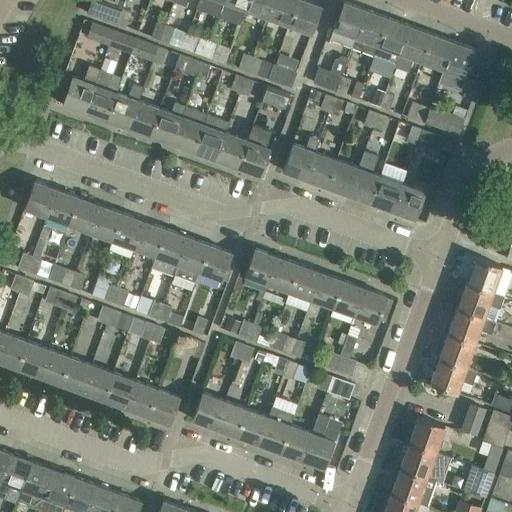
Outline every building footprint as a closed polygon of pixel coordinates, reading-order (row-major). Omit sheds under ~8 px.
[(102,0),(90,0),(87,12),(107,19),(117,22),(122,7),(117,5),(113,3),(102,0)] [(199,0),(197,7),(219,15),(224,0),(199,0)] [(245,7),(246,8),(248,0),(224,0),(219,15),(239,22),(245,7)] [(248,0),(246,8),(268,16),(274,0),(248,0)] [(274,0),(268,16),(290,24),(298,0),(274,0)] [(310,0),(298,0),(290,24),(311,32),(321,4),(310,0)] [(330,37),(354,46),(367,8),(346,0),(343,0),(337,18),(330,37)] [(117,22),(126,25),(131,10),(122,7),(117,22)] [(354,46),(376,54),(390,16),(367,8),(354,46)] [(151,35),(161,38),(166,23),(168,15),(164,13),(161,21),(157,20),(151,35)] [(411,24),(390,16),(376,54),(398,62),(411,24)] [(87,35),(109,43),(115,28),(92,20),(87,35)] [(182,46),(183,46),(188,31),(166,23),(161,38),(182,46)] [(413,56),(424,60),(434,32),(411,24),(398,62),(396,65),(409,70),(413,56)] [(109,43),(131,50),(136,36),(115,28),(109,43)] [(183,46),(205,54),(210,39),(188,31),(183,46)] [(424,60),(443,67),(445,68),(455,40),(434,32),(424,60)] [(131,50),(154,58),(159,44),(136,36),(131,50)] [(210,39),(205,54),(225,62),(229,49),(222,47),(223,44),(210,39)] [(455,40),(445,68),(441,79),(462,86),(476,48),(455,40)] [(159,44),(154,58),(162,61),(168,47),(159,44)] [(238,66),(248,70),(254,55),(244,51),(238,66)] [(248,70),(270,78),(275,63),(254,55),(248,70)] [(187,71),(197,75),(203,60),(193,56),(187,71)] [(203,60),(197,75),(205,78),(211,63),(203,60)] [(63,101),(85,110),(101,67),(90,63),(84,78),(73,74),(63,101)] [(275,63),(270,78),(292,86),(297,71),(275,63)] [(338,89),(343,74),(345,70),(343,69),(345,64),(340,63),(340,65),(334,67),(333,70),(318,65),(313,81),(338,89)] [(85,110),(107,118),(117,90),(116,90),(120,79),(111,76),(112,71),(109,70),(101,67),(85,110)] [(231,87),(241,91),(246,76),(236,72),(231,87)] [(343,74),(338,89),(346,92),(351,77),(343,74)] [(261,99),(262,99),(268,84),(246,76),(241,91),(262,98),(261,99)] [(382,106),(387,91),(390,83),(384,80),(381,88),(376,86),(371,102),(382,106)] [(107,118),(129,126),(139,98),(138,98),(143,85),(133,81),(128,94),(117,90),(107,118)] [(268,84),(262,99),(284,107),(289,91),(268,84)] [(307,102),(330,110),(336,95),(312,87),(307,102)] [(387,91),(382,106),(389,108),(395,93),(387,91)] [(336,95),(330,110),(338,113),(344,98),(336,95)] [(403,113),(426,121),(431,106),(429,106),(433,97),(428,95),(421,98),(420,101),(409,97),(403,113)] [(129,126),(150,133),(160,106),(139,98),(129,126)] [(150,133),(173,141),(186,104),(175,100),(171,110),(160,106),(150,133)] [(173,141),(194,149),(208,112),(186,104),(173,141)] [(431,106),(426,121),(433,123),(438,109),(431,106)] [(364,123),(374,127),(380,111),(369,108),(364,123)] [(380,111),(374,127),(382,129),(387,114),(380,111)] [(194,149),(216,157),(226,129),(229,119),(208,112),(194,149)] [(249,137),(239,165),(260,173),(275,130),(254,123),(248,137),(249,137)] [(407,138),(418,142),(423,128),(412,124),(407,138)] [(423,128),(418,142),(439,149),(444,135),(423,128)] [(216,157),(239,165),(249,137),(248,137),(226,129),(216,157)] [(283,168),(306,177),(316,149),(320,137),(310,133),(305,146),(293,141),(283,168)] [(306,177),(328,185),(338,157),(316,149),(306,177)] [(350,193),(372,201),(382,173),(373,170),(378,154),(366,150),(360,165),(350,193)] [(360,165),(338,157),(328,185),(350,193),(360,165)] [(372,201),(394,209),(404,181),(382,173),(372,201)] [(25,206),(47,214),(57,186),(35,178),(25,206)] [(404,181),(394,209),(415,217),(425,189),(404,181)] [(47,214),(68,222),(78,194),(57,186),(47,214)] [(68,222),(90,230),(100,202),(78,194),(68,222)] [(90,230),(112,238),(122,210),(100,202),(90,230)] [(110,245),(132,253),(134,246),(144,218),(122,210),(112,238),(110,245)] [(134,246),(156,254),(166,226),(144,218),(134,246)] [(173,272),(174,273),(188,234),(166,226),(156,254),(152,265),(173,272)] [(188,234),(174,273),(196,281),(197,278),(200,270),(210,242),(188,234)] [(232,250),(210,242),(200,270),(222,278),(232,250)] [(245,273),(267,281),(277,254),(255,246),(245,273)] [(19,265),(27,268),(32,254),(24,251),(19,265)] [(32,254),(27,268),(36,271),(37,270),(50,275),(53,266),(40,261),(42,257),(37,255),(32,254)] [(267,281),(289,289),(299,262),(277,254),(267,281)] [(476,255),(466,280),(493,290),(502,264),(476,255)] [(289,289),(311,297),(321,270),(299,262),(289,289)] [(61,281),(71,284),(76,269),(67,265),(61,281)] [(76,269),(71,284),(79,287),(85,272),(76,269)] [(311,297),(333,305),(343,277),(321,270),(311,297)] [(93,292),(115,300),(120,285),(111,282),(113,276),(100,271),(93,292)] [(11,285),(20,289),(24,275),(16,272),(11,285)] [(239,273),(235,283),(241,285),(242,286),(246,276),(244,275),(239,273)] [(24,275),(20,289),(29,292),(31,287),(43,291),(46,283),(34,279),(34,278),(24,275)] [(333,305),(355,313),(365,285),(343,277),(333,305)] [(466,280),(457,307),(495,320),(504,294),(493,290),(466,280)] [(45,298),(63,305),(69,290),(50,283),(45,298)] [(120,285),(115,300),(123,303),(129,288),(120,285)] [(387,293),(365,285),(355,313),(377,321),(387,293)] [(69,290),(63,305),(72,308),(77,293),(69,290)] [(148,312),(158,316),(164,301),(154,297),(148,312)] [(164,301),(158,316),(167,319),(173,304),(164,301)] [(97,318),(107,321),(112,306),(103,303),(97,318)] [(112,306),(107,321),(102,335),(106,337),(111,323),(116,325),(121,309),(112,306)] [(457,307),(448,332),(475,341),(480,327),(491,331),(495,320),(457,307)] [(257,310),(253,321),(248,336),(256,340),(262,324),(258,322),(261,311),(257,310)] [(192,328),(203,332),(208,317),(198,313),(192,328)] [(140,334),(151,338),(156,322),(133,314),(128,329),(141,333),(140,334)] [(229,314),(225,325),(226,326),(236,330),(241,319),(230,315),(229,314)] [(238,333),(248,336),(253,321),(244,317),(238,333)] [(156,322),(151,338),(160,341),(165,325),(156,322)] [(0,342),(0,359),(16,366),(26,340),(4,332),(0,342)] [(325,364),(335,367),(348,333),(347,332),(340,353),(331,349),(325,364)] [(475,341),(448,332),(439,357),(466,367),(475,341)] [(282,349),(291,352),(297,337),(287,333),(282,349)] [(348,333),(335,367),(351,373),(356,359),(350,357),(357,336),(348,333)] [(185,350),(195,353),(200,338),(191,334),(185,350)] [(297,337),(291,352),(300,355),(306,340),(297,337)] [(230,354),(239,357),(245,342),(236,338),(230,354)] [(16,366),(38,374),(48,348),(26,340),(16,366)] [(245,342),(239,357),(230,383),(239,386),(254,345),(245,342)] [(254,356),(264,360),(267,351),(258,347),(254,356)] [(38,374),(60,382),(70,356),(48,348),(38,374)] [(274,370),(284,373),(289,358),(279,354),(274,370)] [(60,382),(82,390),(92,364),(70,356),(60,382)] [(430,382),(457,391),(462,378),(473,382),(477,371),(466,367),(439,357),(430,382)] [(289,358),(284,373),(293,376),(306,380),(311,366),(298,361),(289,358)] [(82,390),(104,398),(114,372),(92,364),(82,390)] [(319,385),(328,388),(333,374),(324,371),(319,385)] [(104,398),(126,406),(135,380),(114,372),(104,398)] [(333,374),(328,388),(350,397),(355,382),(333,374)] [(126,406),(148,414),(157,388),(135,380),(126,406)] [(157,388),(148,414),(170,422),(179,396),(157,388)] [(193,417),(215,425),(225,398),(203,390),(193,417)] [(491,403),(511,410),(511,393),(509,393),(508,396),(495,391),(491,403)] [(215,425),(237,433),(247,406),(225,398),(215,425)] [(462,426),(476,432),(486,407),(471,401),(462,426)] [(259,441),(281,449),(291,422),(294,412),(272,403),(269,414),(259,441)] [(237,433),(259,441),(269,414),(247,406),(237,433)] [(511,414),(494,408),(490,419),(510,426),(511,419),(511,414)] [(313,430),(302,458),(324,466),(335,438),(323,434),(329,417),(319,413),(313,430)] [(418,414),(409,440),(436,449),(445,424),(418,414)] [(490,419),(487,428),(506,435),(510,426),(490,419)] [(281,449),(302,458),(313,430),(291,422),(281,449)] [(487,428),(483,438),(503,446),(506,435),(487,428)] [(489,452),(484,466),(494,470),(503,446),(483,438),(479,448),(489,452)] [(409,440),(400,465),(443,480),(451,455),(436,449),(409,440)] [(0,478),(10,451),(0,446),(0,478)] [(499,472),(511,476),(511,475),(511,448),(508,448),(499,472)] [(12,482),(23,486),(33,459),(10,451),(0,478),(0,494),(6,497),(12,482)] [(39,509),(54,467),(33,459),(23,486),(34,490),(30,502),(40,506),(39,509)] [(485,495),(494,470),(484,466),(478,464),(469,489),(475,491),(485,495)] [(391,490),(418,500),(427,503),(436,478),(443,480),(400,465),(391,490)] [(51,511),(56,498),(66,502),(76,475),(54,467),(39,509),(47,511),(51,511)] [(66,502),(88,510),(98,483),(76,475),(66,502)] [(88,510),(92,511),(112,511),(120,491),(98,483),(88,510)] [(391,490),(383,511),(413,511),(418,500),(391,490)] [(120,491),(112,511),(137,511),(142,499),(120,491)] [(491,495),(484,511),(500,511),(505,500),(491,495)] [(460,496),(453,511),(479,511),(482,505),(460,496)] [(183,511),(186,506),(163,498),(158,511),(183,511)]
